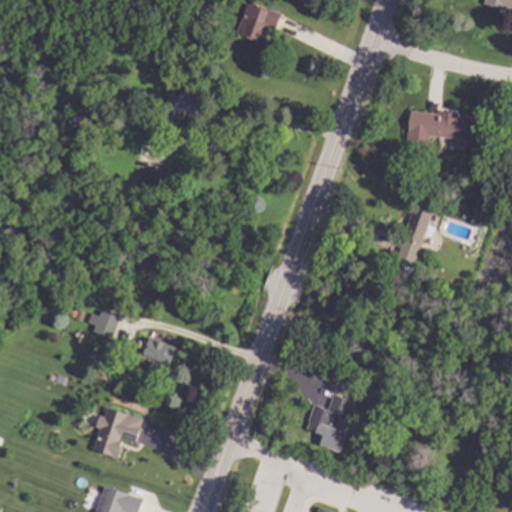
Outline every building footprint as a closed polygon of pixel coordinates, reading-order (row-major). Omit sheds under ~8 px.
[(511,0),(511,10),(486,5),(487,0),(511,0)] [(259,6),(260,5),(284,14),(278,29),(266,24),(264,32),(265,32),(260,42),(238,34),(250,3),(259,6)] [(209,100),(203,118),(188,113),(186,120),(175,116),(176,113),(167,110),(173,92),(182,95),(183,92),(209,100)] [(440,113),(440,111),(462,113),(462,116),(481,117),(478,142),(433,137),(433,144),(410,142),(413,110),(440,113)] [(137,195),(108,201),(105,189),(134,183),(137,195)] [(437,210),(418,263),(399,256),(407,235),(406,234),(418,203),(437,210)] [(88,313),(85,320),(79,317),(82,310),(88,313)] [(122,317),(114,339),(96,331),(98,325),(90,322),(94,313),(101,316),(104,310),(122,317)] [(180,347),(173,365),(145,355),(153,337),(180,347)] [(103,346),(99,355),(109,359),(106,368),(88,361),(96,343),(103,346)] [(356,402),(350,419),(342,417),(338,429),(350,433),(343,452),(322,445),(325,435),(309,430),(312,422),(311,421),(316,404),(331,409),(336,395),(356,402)] [(398,402),(393,418),(386,416),(385,419),(378,416),(379,413),(375,412),(381,396),(398,402)] [(129,415),(129,414),(146,420),(138,443),(124,438),(123,441),(125,441),(123,447),(125,448),(120,459),(96,449),(103,428),(98,427),(102,416),(107,418),(110,408),(129,415)] [(129,495),(129,494),(146,500),(141,511),(98,511),(107,486),(129,495)]
